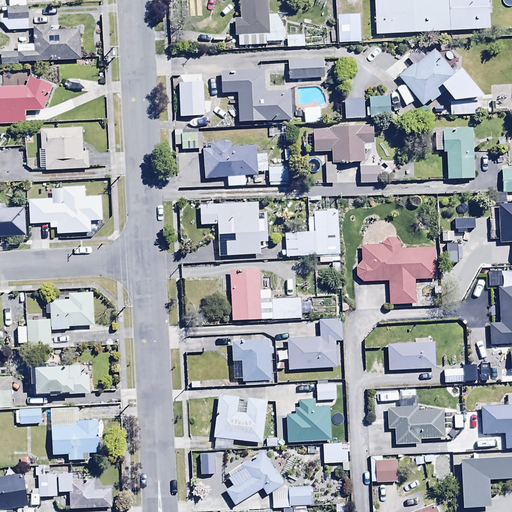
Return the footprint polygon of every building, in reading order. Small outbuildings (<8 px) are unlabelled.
[(25,0),(8,0),(9,10),(1,9),(0,22),(7,32),(28,31),(28,9),(25,9),(25,0)] [(267,0),(240,0),(241,21),(234,21),(234,38),(238,38),(238,48),(267,47),(267,44),(283,43),(283,26),(281,26),(281,15),(268,15),(267,0)] [(374,0),(376,36),(490,32),(488,0),(374,0)] [(361,33),(359,6),(337,8),(339,35),(361,33)] [(285,26),(286,39),(306,39),(305,25),(285,26)] [(0,55),(1,66),(82,61),(80,31),(58,32),(58,27),(33,28),(34,47),(16,48),(17,54),(0,55)] [(289,71),(324,69),(323,50),(288,52),(289,71)] [(437,90),(454,77),(434,52),(425,59),(418,51),(408,60),(413,66),(398,78),(422,108),(429,102),(431,104),(441,95),(437,90)] [(484,98),(463,71),(442,88),(455,104),(484,98)] [(238,95),(239,124),(292,123),(291,94),(265,95),(265,73),(221,74),(221,96),(238,95)] [(0,90),(0,126),(25,126),(25,113),(42,113),(53,87),(30,79),(27,88),(0,90)] [(511,110),(511,87),(491,88),(492,112),(511,111),(511,110)] [(389,98),(369,99),(370,121),(391,120),(389,98)] [(364,121),(363,101),(344,101),(345,121),(364,121)] [(477,104),(450,105),(451,118),(478,117),(477,104)] [(320,110),(304,111),(305,126),(318,125),(318,119),(320,119),(320,110)] [(339,124),(338,112),(327,113),(327,125),(339,124)] [(314,154),(331,153),(332,166),(364,164),(363,146),(373,145),(372,128),(312,132),(314,154)] [(447,182),(474,181),(472,128),(441,129),(442,133),(434,133),(435,153),(444,152),(444,155),(446,154),(447,182)] [(204,181),(258,178),(258,173),(267,173),(266,155),(257,156),(256,147),(231,148),(231,143),(210,144),(211,151),(203,151),(204,181)] [(331,164),(324,164),(325,185),(336,185),(336,167),(331,167),(331,164)] [(380,168),(359,169),(360,185),(381,184),(380,168)] [(288,169),(268,169),(268,187),(288,187),(288,169)] [(511,170),(501,171),(501,195),(511,194),(511,170)] [(56,230),(57,236),(91,235),(90,223),(102,223),(101,198),(85,199),(85,189),(62,189),(63,205),(52,206),(52,201),(29,202),(29,226),(50,226),(50,230),(56,230)] [(217,227),(218,258),(261,256),(260,245),(268,244),(267,215),(258,215),(258,204),(215,206),(215,201),(206,202),(206,207),(200,207),(201,228),(217,227)] [(0,239),(26,239),(25,210),(5,210),(5,205),(0,205),(0,239)] [(314,234),(285,235),(286,260),(339,258),(337,213),(313,214),(314,234)] [(362,284),(388,283),(389,307),(415,305),(414,282),(436,281),(434,249),(401,251),(400,245),(396,240),(387,240),(382,247),(361,248),(361,263),(356,269),(356,278),(362,284)] [(259,271),(229,273),(232,323),(301,319),(300,299),(270,300),(270,292),(260,292),(259,271)] [(488,325),(489,347),(511,345),(511,273),(503,274),(503,288),(498,288),(500,325),(488,325)] [(465,299),(469,288),(451,282),(448,293),(465,299)] [(50,322),(51,332),(68,332),(68,329),(93,328),(92,295),(68,295),(68,302),(50,302),(50,322)] [(319,322),(320,339),(286,341),(288,373),(336,370),(335,344),(342,343),(341,321),(319,322)] [(51,332),(50,322),(26,322),(27,351),(51,350),(51,332)] [(269,342),(232,343),(232,364),(242,364),(242,384),(270,383),(270,356),(273,356),(273,349),(270,349),(269,342)] [(387,346),(388,372),(435,370),(434,345),(387,346)] [(80,367),(46,367),(46,370),(35,370),(36,397),(51,397),(51,394),(61,394),(61,395),(69,395),(69,397),(89,396),(89,377),(80,377),(80,367)] [(443,371),(444,384),(463,384),(463,371),(443,371)] [(0,412),(11,412),(10,379),(0,378),(0,412)] [(316,386),(316,402),(335,402),(335,385),(316,386)] [(507,406),(480,408),(481,438),(505,436),(506,451),(511,451),(511,395),(507,396),(507,406)] [(267,402),(247,400),(245,416),(236,415),(238,399),(218,396),(213,439),(262,445),(267,402)] [(420,440),(444,439),(443,413),(419,413),(418,409),(416,409),(416,399),(399,399),(399,409),(388,410),(388,431),(395,431),(395,447),(420,446),(420,440)] [(287,416),(288,445),(330,444),(329,410),(314,410),(314,402),(299,402),(299,409),(295,409),(295,416),(287,416)] [(41,426),(40,411),(16,412),(16,427),(41,426)] [(51,412),(52,456),(68,456),(68,462),(89,462),(88,455),(99,454),(99,422),(75,422),(75,412),(51,412)] [(454,417),(453,430),(463,430),(463,417),(454,417)] [(322,446),(323,465),(347,465),(347,453),(342,453),(342,445),(322,446)] [(226,491),(234,506),(263,490),(266,497),(272,494),(272,511),(291,510),(291,507),(310,507),(310,490),(280,490),(283,488),(264,455),(241,467),(243,471),(229,479),(233,488),(226,491)] [(511,458),(459,460),(461,508),(492,507),(491,479),(511,477),(511,458)] [(396,484),(396,462),(382,462),(382,459),(369,459),(370,484),(396,484)] [(25,476),(0,478),(0,511),(29,508),(25,476)] [(55,476),(38,477),(39,498),(56,498),(55,476)] [(69,494),(70,510),(112,509),(112,491),(94,491),(94,481),(73,481),(73,476),(59,476),(59,495),(69,494)] [(349,496),(336,496),(336,505),(349,505),(349,496)]
